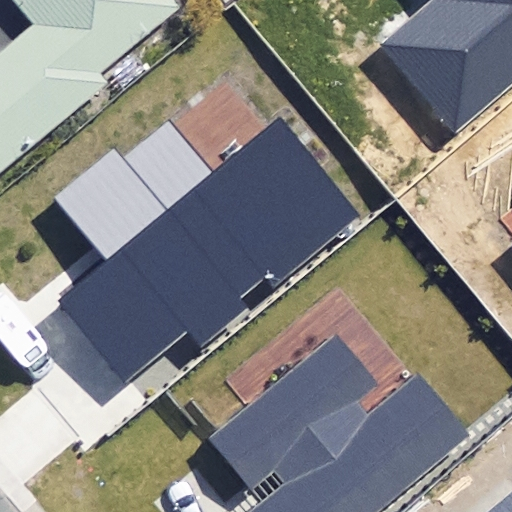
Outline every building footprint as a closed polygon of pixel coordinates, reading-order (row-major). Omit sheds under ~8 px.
[(0,178),(191,21),(173,0),(5,0),(35,34),(0,62),(0,178)] [(511,0),(423,0),(370,46),(450,139),(511,86),(511,0)] [(64,299),(130,377),(185,330),(203,351),(254,308),(243,295),(269,273),(278,283),(357,218),(276,121),(212,174),(168,121),(123,159),(109,142),(52,189),(111,259),(64,299)] [(244,511),(365,511),(460,436),(418,386),(368,426),(350,404),(375,384),(333,333),(204,436),(249,492),(268,476),(276,486),(244,511)] [(511,511),(511,485),(478,511),(511,511)]
